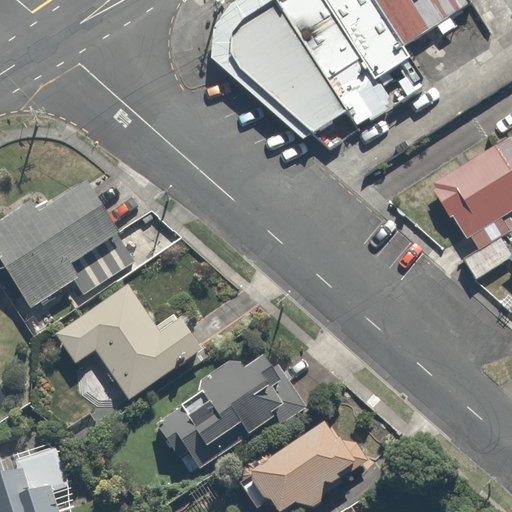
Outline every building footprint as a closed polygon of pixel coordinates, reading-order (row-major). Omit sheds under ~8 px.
[(347,112),(278,0),(274,0),(244,18),(231,33),(231,52),(240,66),(313,133),(347,112)] [(403,44),(375,0),(278,0),(347,112),(357,127),(394,104),(377,77),(411,56),(403,44)] [(473,1),(472,0),(375,0),(403,44),(473,1)] [(511,207),(511,122),(488,136),(494,146),(433,180),(473,250),(462,256),(473,275),(508,255),(497,236),(507,230),(499,215),(511,207)] [(24,194),(0,210),(0,270),(26,308),(74,275),(67,265),(111,236),(76,185),(36,212),(24,194)] [(125,285),(47,330),(68,365),(92,351),(120,401),(199,356),(173,310),(148,324),(125,285)] [(183,412),(158,428),(186,473),(330,381),(309,348),(267,375),(254,355),(235,367),(226,355),(193,376),(213,407),(190,422),(183,412)] [(266,449),(241,469),(275,511),(291,498),(301,511),(303,511),(324,496),(319,490),(365,454),(351,436),(343,443),(331,427),(326,431),(316,418),(270,454),(266,449)] [(0,511),(67,511),(52,443),(0,454),(0,511)]
